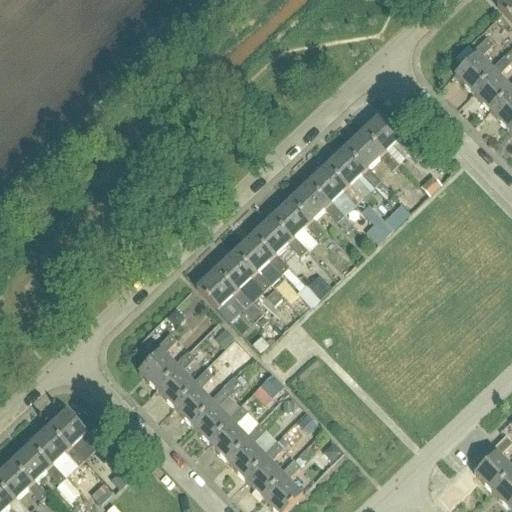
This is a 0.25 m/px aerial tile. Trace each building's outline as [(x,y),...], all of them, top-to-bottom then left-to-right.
[(511,0),(508,0),(497,10),(511,26),(511,0)] [(473,98),(495,77),(492,73),(481,62),(494,49),(487,43),(473,56),(476,59),(461,73),(455,80),(473,98)] [(511,95),(511,94),(509,91),(498,80),(511,68),(505,61),(492,73),(495,77),(473,98),(490,116),(511,95)] [(511,130),(511,88),(509,91),(511,94),(511,95),(490,116),(508,135),(511,130)] [(384,159),(387,156),(398,145),(411,158),(418,152),(405,138),(402,141),(381,119),(362,137),(384,159)] [(399,169),(387,156),(384,159),(362,137),(344,154),(365,177),(369,173),(380,163),(392,176),(399,169)] [(381,186),(369,173),(365,177),(344,154),(326,171),(347,194),(350,191),(362,180),(374,193),(381,186)] [(363,204),(350,191),(347,194),(326,171),(307,189),(329,211),(332,208),(343,197),(356,210),(363,204)] [(433,183),(423,193),(430,201),(440,190),(433,183)] [(344,221),(332,208),(329,211),(307,189),(289,206),(310,228),(314,225),(325,215),(337,228),(344,221)] [(326,238),(314,225),(310,228),(289,206),(270,223),(292,246),(295,243),(307,232),(319,245),(326,238)] [(369,211),(363,217),(386,242),(392,236),(369,211)] [(393,235),(403,226),(395,217),(385,227),(393,235)] [(308,256),(295,243),(292,246),(270,223),(252,240),(273,263),(277,260),(288,249),(301,262),(308,256)] [(326,238),(319,245),(326,252),(333,245),(326,238)] [(289,273),(277,260),(273,263),(252,240),(234,258),(255,280),(258,277),(271,290),(280,282),(289,273)] [(271,290),(258,277),(255,280),(234,258),(215,275),(237,298),(240,294),(251,284),(264,297),(271,290)] [(252,308),(240,294),(237,298),(215,275),(197,293),(218,315),(233,301),(245,313),(242,316),(253,328),(263,320),(252,308)] [(307,292),(300,298),(312,312),(319,305),(307,292)] [(168,322),(174,328),(179,328),(184,323),(176,315),(168,322)] [(226,335),(218,342),(226,351),(234,343),(226,335)] [(179,373),(176,370),(165,359),(178,346),(171,339),(157,353),(160,356),(139,377),(157,395),(179,373)] [(197,391),(193,388),(183,377),(195,364),(189,357),(176,370),(179,373),(157,395),(175,413),(197,391)] [(214,409),(211,406),(200,395),(213,382),(206,375),(193,388),(197,391),(175,413),(192,431),(214,409)] [(271,380),(260,391),(270,402),(281,390),(271,380)] [(232,427),(229,424),(218,413),(231,400),(224,393),(211,406),(214,409),(192,431),(210,449),(232,427)] [(250,446),(246,442),(235,431),(248,418),(242,411),(229,424),(232,427),(210,449),(227,467),(250,446)] [(69,456),(73,452),(84,442),(96,455),(103,448),(90,434),(87,437),(67,415),(48,433),(69,456)] [(310,420),(300,429),(309,440),(319,430),(310,420)] [(267,464),(264,460),(253,449),(266,436),(259,430),(246,442),(250,446),(227,467),(245,485),(267,464)] [(85,466),(73,452),(69,456),(48,433),(29,450),(51,473),(54,470),(66,459),(78,472),(85,466)] [(511,478),(511,472),(501,461),(511,449),(511,446),(507,441),(493,454),(496,458),(475,478),(493,497),(511,478)] [(283,442),(277,448),(283,453),(289,447),(283,442)] [(285,482),(282,478),(271,467),(284,454),(283,453),(277,448),(264,460),(267,464),(245,485),(263,503),(285,482)] [(67,483),(54,470),(51,473),(29,450),(11,468),(32,490),(36,487),(47,476),(60,489),(67,483)] [(285,482),(263,503),(271,511),(290,511),(303,500),(288,485),(301,472),(295,466),(282,478),(285,482)] [(48,500),(36,487),(32,490),(11,468),(0,477),(0,492),(14,508),(17,504),(29,494),(41,507),(48,500)] [(511,511),(511,471),(511,472),(511,478),(493,497),(507,511),(511,511)] [(99,489),(86,501),(97,511),(99,511),(111,501),(99,489)] [(24,511),(17,504),(14,508),(0,492),(0,511),(9,511),(10,511),(11,511),(24,511)]
